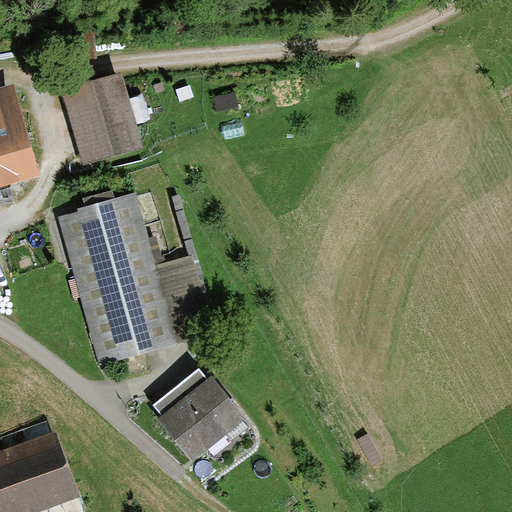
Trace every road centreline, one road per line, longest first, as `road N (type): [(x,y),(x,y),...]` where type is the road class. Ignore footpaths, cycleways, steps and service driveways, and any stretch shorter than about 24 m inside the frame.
road 1 (track): [(461,0),(393,35),(56,74),(47,83),(46,174),(23,206),(0,218)]
road 2 (track): [(107,408),(224,511)]
